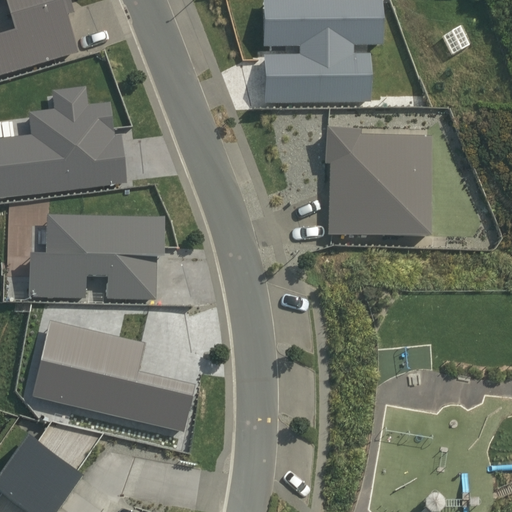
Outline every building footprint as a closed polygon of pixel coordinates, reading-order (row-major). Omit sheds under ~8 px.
[(3,0),(14,34),(0,37),(0,74),(76,52),(66,17),(72,15),(67,0),(3,0)] [(265,104),(371,104),(371,55),(355,55),(355,46),(383,46),(382,0),(263,0),(264,48),(300,48),(300,56),(265,56),(265,104)] [(29,135),(0,138),(0,199),(126,184),(120,136),(113,137),(109,104),(88,106),(85,86),(50,90),(53,110),(26,113),(29,135)] [(404,110),(307,112),(307,127),(404,126),(404,110)] [(330,165),(328,236),(433,238),(433,138),(361,136),(362,131),(328,130),(325,165),(330,165)] [(106,299),(153,300),(154,258),(162,259),(163,218),(46,215),(45,254),(27,253),(26,297),(84,299),(84,276),(107,277),(106,299)] [(32,400),(198,453),(209,404),(142,383),(145,358),(53,332),(32,400)] [(0,466),(0,504),(11,511),(54,511),(76,481),(18,441),(0,466)]
